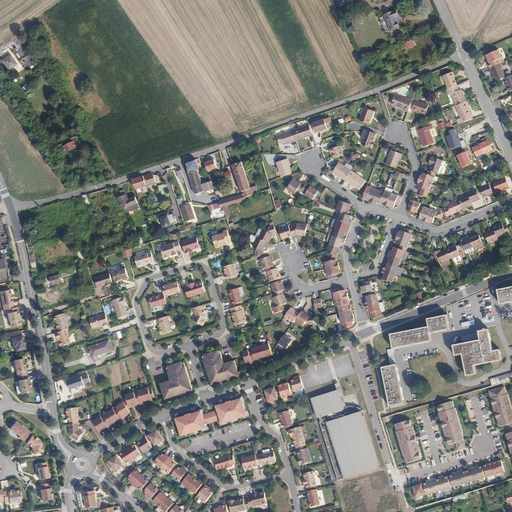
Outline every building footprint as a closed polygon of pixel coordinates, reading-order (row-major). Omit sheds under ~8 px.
[(400,20),(397,13),(386,18),(394,34),(402,30),(398,21),(400,20)] [(413,39),(403,44),(406,50),(416,46),(413,39)] [(8,50),(0,54),(0,55),(3,59),(11,54),(8,50)] [(490,68),(501,63),(496,53),(487,58),(490,64),(488,65),(490,68)] [(18,63),(11,54),(2,60),(9,69),(18,63)] [(508,78),(501,63),(490,68),(491,72),(493,72),(498,82),(508,78)] [(454,85),(457,83),(455,80),(453,80),(450,71),(440,76),(446,88),(454,85)] [(455,88),(454,85),(446,88),(448,92),(449,91),(455,105),(464,101),(465,101),(458,87),(455,88)] [(410,110),(413,100),(397,94),(392,105),(405,110),(406,108),(410,110)] [(416,101),(413,100),(410,110),(413,111),(413,110),(425,114),(430,102),(418,98),(416,101)] [(464,101),(455,105),(461,119),(471,116),(464,101)] [(371,109),(361,106),(357,117),(368,121),(371,109)] [(328,129),(325,119),(314,123),(317,133),(328,129)] [(473,134),(485,130),(481,121),(470,125),(473,134)] [(418,133),(423,146),(434,143),(429,129),(430,129),(429,125),(420,128),(421,131),(418,133)] [(313,138),(309,126),(292,132),(293,134),(296,142),(309,138),(310,140),(313,138)] [(454,128),(448,130),(450,135),(446,136),(450,150),(461,147),(454,128)] [(371,148),(376,133),(364,129),(362,136),(364,137),(361,144),(371,148)] [(296,142),(293,134),(290,136),(289,133),(278,137),(281,147),(286,145),(287,146),(296,143),(296,142)] [(476,145),(478,144),(488,140),(485,133),(473,137),(476,145)] [(78,146),(82,144),(77,135),(73,138),(78,146)] [(57,146),(63,154),(66,152),(64,146),(74,141),(73,138),(57,146)] [(336,158),(347,154),(342,138),(331,141),(336,158)] [(64,146),(66,152),(78,146),(74,141),(64,146)] [(477,146),(479,153),(483,152),(484,153),(493,150),(489,141),(480,144),(477,146)] [(402,153),(392,150),(386,164),(397,168),(402,153)] [(432,164),(430,171),(437,173),(442,174),(444,167),(444,166),(443,165),(441,165),(443,160),(433,156),(431,161),(433,162),(432,164)] [(201,184),(193,160),(186,162),(187,167),(196,195),(214,189),(211,181),(201,184)] [(218,169),(215,160),(205,163),(209,172),(218,169)] [(276,163),(280,177),(291,174),(286,160),(276,163)] [(241,162),(232,165),(245,198),(253,195),(241,162)] [(347,181),(353,172),(341,164),(335,172),(343,178),(347,181)] [(423,175),(422,174),(420,178),(433,183),(437,173),(430,171),(429,170),(428,174),(424,173),(423,175)] [(402,179),(404,173),(396,171),(394,176),(402,179)] [(366,180),(353,172),(347,181),(351,184),(351,183),(359,189),(366,180)] [(143,176),(146,185),(156,182),(153,173),(143,176)] [(132,180),(135,188),(146,185),(143,176),(132,180)] [(494,182),(498,192),(503,190),(504,191),(510,188),(506,177),(494,182)] [(433,183),(420,178),(419,182),(421,183),(420,185),(423,187),(422,190),(429,193),(433,183)] [(324,194),(307,183),(299,195),(302,197),(304,195),(318,203),(324,194)] [(166,184),(159,185),(160,194),(167,194),(166,184)] [(298,196),(303,189),(301,188),(300,189),(292,184),(286,193),(294,198),(296,195),(298,196)] [(480,188),(485,198),(494,194),(489,184),(480,188)] [(370,194),(366,193),(364,200),(373,203),(377,191),(371,189),(370,194)] [(469,193),(469,194),(473,203),(481,199),(477,189),(469,193)] [(384,193),(377,191),(373,203),(376,204),(377,202),(380,203),(384,193)] [(385,191),(384,193),(380,203),(387,205),(392,193),(385,191)] [(118,195),(125,207),(139,203),(137,196),(129,198),(127,193),(118,195)] [(402,202),(403,197),(392,193),(387,205),(390,206),(391,204),(394,205),(395,202),(401,204),(402,202)] [(465,207),(473,204),(469,194),(460,198),(465,207)] [(414,211),(419,213),(422,204),(423,202),(415,200),(412,208),(415,209),(414,211)] [(448,216),(461,210),(457,200),(448,203),(449,206),(445,208),(448,216)] [(223,207),(223,206),(220,201),(219,202),(210,205),(202,204),(205,212),(223,207)] [(342,213),(348,216),(352,206),(340,202),(339,205),(336,204),(335,205),(333,210),(342,213)] [(428,222),(432,208),(422,204),(419,213),(422,214),(421,216),(424,218),(423,220),(428,222)] [(195,220),(190,205),(182,208),(187,223),(195,220)] [(428,222),(432,223),(433,221),(436,222),(438,216),(441,217),(445,216),(442,209),(439,211),(432,208),(428,222)] [(164,227),(177,223),(173,214),(171,214),(169,211),(158,215),(159,219),(160,218),(164,227)] [(352,226),(353,223),(351,222),(352,217),(348,216),(342,213),(339,222),(352,226)] [(180,232),(196,227),(194,222),(179,228),(180,232)] [(351,230),(352,226),(339,222),(337,229),(347,233),(348,229),(351,230)] [(497,237),(510,232),(507,226),(506,224),(503,225),(502,223),(493,227),(494,229),(497,237)] [(290,228),(293,236),(298,235),(306,237),(307,226),(300,224),(300,225),(290,228)] [(258,237),(260,237),(269,242),(271,243),(276,234),(279,233),(276,226),(272,227),(270,232),(262,229),(258,237)] [(290,228),(289,226),(281,229),(284,239),(293,236),(290,228)] [(409,240),(413,229),(405,227),(404,230),(402,230),(401,233),(400,232),(398,236),(409,240)] [(224,232),(212,236),(216,247),(217,247),(220,247),(221,245),(220,245),(223,243),(224,245),(228,244),(227,242),(231,240),(227,229),(224,230),(224,232)] [(337,229),(334,237),(346,242),(348,239),(345,238),(347,233),(337,229)] [(488,244),(498,240),(497,237),(494,229),(484,234),(488,244)] [(473,246),(474,248),(483,244),(479,234),(470,238),(473,246)] [(404,250),(405,250),(409,240),(398,236),(397,240),(398,241),(397,244),(399,245),(398,248),(404,250)] [(473,246),(470,238),(469,236),(465,237),(465,238),(460,241),(464,250),(473,246)] [(196,237),(181,241),(185,253),(193,251),(192,250),(200,248),(196,237)] [(258,254),(259,257),(267,255),(265,251),(269,242),(260,237),(255,246),(261,248),(258,254)] [(334,237),(331,247),(341,250),(343,244),(345,245),(346,242),(334,237)] [(176,251),(181,249),(178,241),(160,247),(164,258),(165,258),(168,258),(169,257),(169,255),(172,254),(173,256),(177,254),(176,251)] [(446,249),(451,260),(453,258),(454,259),(461,255),(456,245),(446,249)] [(390,254),(401,258),(404,250),(398,248),(395,246),(393,251),(391,251),(390,254)] [(341,250),(331,247),(329,254),(331,255),(338,257),(340,253),(342,254),(343,251),(341,250)] [(124,258),(132,256),(131,249),(122,251),(124,258)] [(444,263),(451,260),(446,249),(442,251),(441,250),(435,252),(438,260),(442,258),(444,263)] [(137,266),(142,264),(145,264),(153,261),(151,253),(134,257),(137,266)] [(399,266),(401,258),(390,254),(389,258),(391,259),(390,262),(399,266)] [(324,264),(326,271),(340,267),(339,265),(337,265),(337,261),(338,257),(331,255),(328,263),(324,264)] [(267,268),(268,272),(277,269),(273,257),(261,261),(264,270),(267,268)] [(396,274),(399,266),(390,262),(388,267),(386,266),(385,270),(396,274)] [(226,275),(227,279),(237,275),(234,263),(224,267),(226,275)] [(327,278),(328,281),(337,279),(336,275),(341,274),(340,267),(326,271),(328,278),(327,278)] [(125,268),(112,272),(115,282),(121,280),(121,279),(123,278),(124,280),(126,280),(127,279),(128,278),(128,277),(125,268)] [(277,269),(268,272),(271,281),(281,278),(278,269),(277,269)] [(393,282),(396,274),(385,270),(383,274),(385,274),(384,279),(393,282)] [(107,286),(113,284),(110,273),(94,278),(97,288),(107,285),(107,286)] [(51,277),(53,284),(62,281),(60,274),(51,277)] [(177,281),(161,286),(164,293),(165,296),(180,291),(177,281)] [(275,295),(284,292),(286,291),(282,281),(272,284),(275,295)] [(193,285),(192,283),(187,285),(191,296),(205,292),(202,282),(195,284),(193,285)] [(369,296),(377,293),(376,290),(375,291),(373,283),(365,285),(365,288),(363,289),(364,293),(368,292),(369,296)] [(336,299),(350,296),(349,292),(347,292),(347,290),(343,290),(342,286),(334,289),(336,299)] [(350,296),(352,295),(352,291),(350,289),(348,288),(347,287),(343,286),(342,286),(343,290),(347,290),(347,292),(349,292),(350,296)] [(229,290),(233,304),(243,301),(241,297),(241,295),(238,287),(229,290)] [(511,287),(500,290),(503,304),(511,302),(511,287)] [(6,309),(12,307),(11,303),(12,302),(11,298),(10,298),(9,294),(10,294),(8,289),(0,291),(0,298),(3,309),(6,309)] [(420,300),(425,298),(422,291),(417,294),(420,300)] [(275,295),(271,296),(273,300),(274,300),(277,308),(273,309),(275,315),(287,311),(285,306),(288,304),(284,292),(275,295)] [(165,296),(164,293),(149,298),(152,308),(167,303),(165,296)] [(367,305),(379,302),(377,293),(369,296),(367,296),(368,301),(366,302),(367,305)] [(340,306),(352,303),(350,296),(336,299),(338,306),(340,306)] [(123,297),(113,301),(119,319),(128,316),(127,312),(126,312),(125,307),(124,307),(123,305),(126,304),(123,297)] [(367,305),(368,309),(370,309),(372,314),(382,311),(379,302),(367,305)] [(342,313),(353,310),(352,303),(340,306),(342,313)] [(202,305),(193,308),(195,316),(193,321),(202,326),(205,321),(204,321),(206,317),(202,305)] [(242,305),(231,308),(236,325),(247,322),(242,305)] [(16,310),(15,306),(12,307),(6,309),(9,321),(10,321),(11,326),(19,325),(20,324),(19,320),(18,319),(17,315),(18,315),(17,310),(16,310)] [(292,308),(284,317),(294,325),(296,322),(301,316),(292,308)] [(356,321),(353,310),(342,313),(345,324),(356,321)] [(58,332),(66,329),(68,329),(64,313),(53,317),(58,332)] [(301,316),(296,322),(304,327),(307,324),(311,327),(314,326),(314,319),(311,319),(303,313),(301,316)] [(104,326),(108,324),(105,314),(88,318),(91,328),(104,325),(104,326)] [(391,334),(394,349),(432,341),(431,332),(451,328),(448,314),(428,318),(430,327),(391,334)] [(168,316),(158,319),(160,322),(159,323),(161,329),(159,329),(161,334),(164,334),(173,331),(168,316)] [(453,346),(455,355),(462,354),(466,372),(476,371),(475,362),(502,357),(500,346),(493,348),(489,327),(480,329),(481,338),(453,346)] [(58,332),(55,333),(58,340),(59,340),(61,346),(75,341),(74,335),(69,336),(66,329),(58,332)] [(22,335),(12,337),(15,350),(25,348),(22,335)] [(294,341),(286,335),(280,343),(288,349),(294,341)] [(88,346),(91,356),(111,350),(108,341),(88,346)] [(270,357),(274,356),(270,343),(268,343),(253,349),(252,349),(244,352),(243,352),(247,363),(250,362),(252,361),(253,363),(259,361),(259,359),(261,358),(267,356),(269,356),(270,357)] [(206,359),(204,360),(213,384),(221,381),(223,380),(224,380),(239,375),(234,359),(224,363),(221,354),(219,354),(218,353),(219,353),(218,350),(204,355),(206,359)] [(25,374),(26,374),(22,358),(13,359),(16,376),(18,376),(25,374)] [(170,381),(160,384),(165,399),(177,395),(177,396),(181,395),(181,394),(183,393),(184,393),(192,391),(184,366),(182,367),(181,362),(167,367),(169,371),(167,372),(170,381)] [(382,367),(384,381),(398,375),(397,364),(382,367)] [(511,378),(511,372),(490,379),(492,385),(511,378)] [(89,373),(68,381),(72,392),(85,387),(84,385),(92,382),(89,373)] [(26,378),(25,374),(18,376),(19,379),(17,380),(20,393),(28,391),(28,387),(28,386),(27,382),(26,378)] [(303,388),(299,375),(295,376),(296,378),(290,380),(293,390),(303,388)] [(398,375),(384,381),(389,406),(403,403),(398,375)] [(291,394),(288,382),(281,384),(281,383),(277,384),(281,397),(291,394)] [(334,384),(337,392),(342,408),(346,406),(339,383),(334,384)] [(277,398),(273,385),(269,387),(270,388),(264,390),(268,402),(277,398)] [(505,386),(489,391),(491,398),(490,398),(497,420),(498,420),(500,427),(507,425),(510,433),(506,434),(508,441),(508,442),(511,456),(511,405),(508,393),(507,393),(505,386)] [(128,401),(129,407),(134,405),(134,406),(141,404),(141,402),(151,399),(151,401),(154,400),(150,387),(143,389),(142,387),(140,387),(140,390),(134,392),(133,390),(132,390),(133,392),(125,395),(128,401)] [(342,408),(337,392),(312,399),(318,418),(319,418),(321,422),(320,422),(338,481),(357,475),(377,468),(361,415),(365,413),(364,413),(363,412),(361,410),(360,409),(359,409),(356,407),(354,406),(350,406),(348,406),(346,406),(342,408)] [(217,409),(210,411),(213,421),(220,419),(221,422),(246,415),(245,412),(245,411),(241,398),(231,401),(230,400),(226,402),(216,405),(217,409)] [(453,401),(437,405),(439,413),(438,413),(445,437),(446,437),(448,444),(456,442),(458,450),(466,448),(462,432),(463,432),(456,408),(455,408),(453,401)] [(100,418),(93,422),(97,429),(103,427),(103,428),(112,425),(111,423),(119,419),(120,420),(126,416),(126,415),(130,412),(128,408),(125,403),(110,412),(109,410),(107,411),(108,413),(101,417),(100,415),(99,416),(100,418)] [(68,420),(68,424),(77,423),(77,419),(78,419),(76,407),(65,409),(65,413),(66,413),(66,416),(67,420),(68,420)] [(211,421),(208,412),(202,414),(201,411),(201,410),(190,413),(190,412),(185,414),(175,417),(180,434),(205,427),(204,423),(211,421)] [(283,428),(292,425),(288,410),(279,412),(283,428)] [(410,419),(394,424),(397,431),(396,431),(403,455),(406,462),(421,458),(419,450),(420,450),(413,426),(412,426),(410,419)] [(23,441),(30,432),(15,421),(10,429),(19,436),(19,437),(23,441)] [(70,435),(74,438),(73,439),(77,441),(82,432),(78,430),(77,423),(68,424),(67,424),(70,435)] [(295,448),(304,445),(303,440),(303,439),(299,426),(287,429),(289,435),(290,434),(291,437),(292,443),(293,443),(295,448)] [(150,429),(146,432),(154,444),(162,439),(155,427),(150,431),(150,429)] [(95,435),(102,440),(105,436),(98,431),(95,435)] [(38,439),(33,435),(32,435),(26,443),(31,447),(32,453),(42,452),(41,441),(38,439)] [(140,436),(135,439),(143,451),(151,446),(144,435),(141,437),(140,436)] [(129,444),(125,446),(132,458),(140,453),(133,443),(130,445),(129,444)] [(132,458),(125,446),(122,449),(123,450),(118,453),(125,462),(132,458)] [(306,468),(311,467),(306,448),(295,451),(299,463),(298,463),(300,470),(306,468)] [(259,454),(255,454),(257,464),(265,463),(266,463),(270,462),(275,461),(273,451),(259,454)] [(160,467),(168,457),(165,454),(164,455),(160,452),(153,461),(160,467)] [(122,464),(115,453),(112,455),(112,456),(107,459),(114,470),(122,464)] [(231,464),(234,463),(232,454),(214,458),(216,467),(227,465),(227,467),(231,466),(231,464)] [(253,466),(257,465),(257,464),(255,454),(241,457),(243,468),(248,467),(253,466)] [(172,459),(168,457),(160,467),(167,472),(175,463),(171,460),(172,459)] [(49,477),(45,462),(36,464),(39,479),(49,477)] [(484,467),(487,478),(504,473),(501,462),(484,467)] [(170,474),(178,480),(186,470),(183,467),(182,469),(177,465),(170,474)] [(482,467),(450,476),(453,487),(485,478),(482,467)] [(129,481),(132,484),(141,474),(134,468),(126,476),(130,480),(129,481)] [(312,471),(302,473),(303,479),(302,480),(303,484),(305,484),(306,488),(316,486),(312,471)] [(187,487),(195,477),(192,475),(192,476),(188,472),(181,481),(187,487)] [(141,474),(132,484),(135,487),(136,485),(140,489),(148,480),(141,474)] [(198,480),(195,477),(187,487),(194,493),(201,483),(198,480)] [(447,477),(423,484),(426,495),(450,488),(447,477)] [(151,497),(158,488),(150,482),(144,488),(149,492),(147,494),(151,497)] [(51,491),(49,483),(39,484),(42,500),(52,498),(52,495),(51,491)] [(208,487),(204,484),(196,495),(204,502),(212,492),(207,488),(208,487)] [(422,484),(413,487),(416,498),(425,495),(422,484)] [(92,486),(80,489),(84,505),(95,502),(92,486)] [(4,500),(4,502),(9,501),(9,503),(20,501),(18,489),(7,491),(7,490),(2,491),(4,500)] [(318,505),(315,489),(306,491),(309,507),(318,505)] [(158,506),(166,496),(160,491),(152,500),(155,503),(155,504),(158,506)] [(247,498),(248,506),(266,503),(264,492),(263,492),(259,492),(258,494),(253,495),(253,494),(250,494),(251,496),(246,497),(247,498)] [(454,502),(469,498),(467,493),(453,497),(454,502)] [(172,502),(166,496),(158,506),(160,508),(161,508),(165,511),(172,502)] [(230,511),(249,508),(248,506),(247,498),(243,499),(242,498),(237,499),(237,500),(233,501),(233,499),(227,500),(229,511),(230,511)] [(180,511),(183,510),(175,503),(168,511),(167,511),(180,511)]
